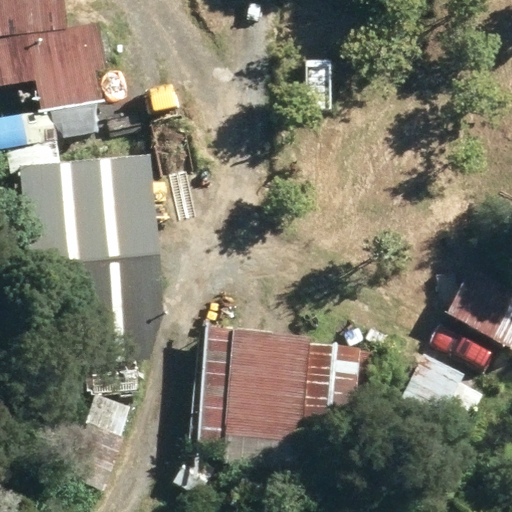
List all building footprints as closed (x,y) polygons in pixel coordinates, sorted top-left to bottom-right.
[(72,0),(61,0),(0,8),(0,41),(77,31),(72,0)] [(265,26),(265,0),(202,0),(203,9),(228,10),(228,25),(265,26)] [(353,87),(300,84),(297,132),(350,135),(353,87)] [(179,91),(139,97),(154,186),(194,179),(179,91)] [(378,435),(445,467),(488,381),(502,389),(511,369),(511,293),(463,269),(441,318),(404,300),(389,330),(421,347),(378,435)] [(189,328),(178,438),(344,457),(356,348),(189,328)] [(99,365),(100,393),(135,391),(133,364),(99,365)] [(483,430),(511,446),(511,400),(501,394),(483,430)] [(121,450),(77,432),(56,484),(99,502),(121,450)]
